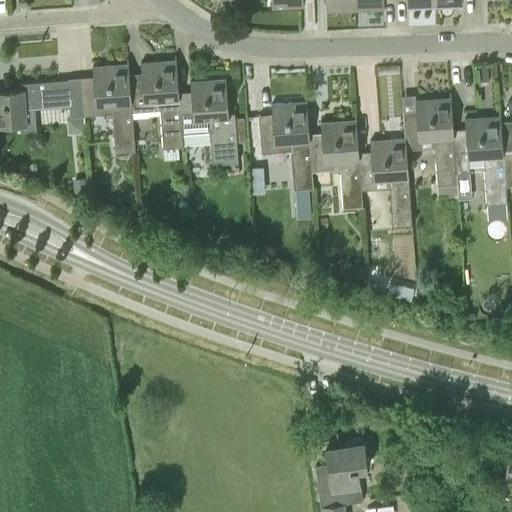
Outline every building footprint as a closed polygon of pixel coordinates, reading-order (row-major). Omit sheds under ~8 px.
[(182,143),(181,133),(181,127),(179,97),(176,53),(175,53),(175,60),(140,62),(142,77),(130,78),(133,109),(144,108),(145,110),(161,109),(163,144),(182,143)] [(133,109),(130,78),(128,57),(127,57),(128,67),(113,68),(112,64),(93,66),(94,82),(82,83),(82,77),(81,77),(84,114),(112,112),(114,147),(133,146),(131,109),(133,109)] [(71,115),(84,114),(81,77),(81,83),(69,84),(69,78),(20,81),(20,88),(0,89),(0,124),(21,123),(21,131),(36,129),(35,107),(70,104),(71,115)] [(181,127),(181,133),(209,130),(211,161),(238,160),(235,112),(227,112),(225,82),(210,83),(210,79),(190,80),(191,96),(179,97),(181,127)] [(434,139),(438,185),(457,184),(456,172),(453,134),(454,130),(451,91),(449,91),(450,102),(435,103),(435,98),(415,100),(416,116),(405,117),(404,111),(403,111),(405,138),(406,149),(418,148),(418,140),(434,139)] [(312,167),(311,138),(307,95),(305,95),(306,105),(291,106),(291,102),(271,103),(272,119),(260,120),(260,114),(259,114),(261,150),(274,149),(275,151),(291,150),(293,186),(314,184),(313,167),(312,167)] [(359,156),(356,113),(355,113),(355,123),(341,125),(340,120),(321,122),(322,137),(311,138),(312,167),(313,167),(325,166),(325,158),(339,156),(342,202),(342,207),(362,205),(362,201),(361,185),(359,156)] [(470,171),(470,164),(484,164),(487,202),(506,201),(505,185),(504,153),(501,120),(491,121),(485,121),(484,116),(465,118),(466,134),(453,134),(456,172),(470,171)] [(388,175),(392,220),(392,225),(409,224),(412,224),(406,149),(405,138),(390,139),(371,139),(372,155),(359,156),(361,185),(373,184),(373,176),(388,175)] [(86,193),(86,178),(73,178),(73,193),(86,193)] [(457,194),(457,184),(438,185),(439,196),(457,194)] [(311,217),(309,187),(308,188),(295,188),(297,218),(311,217)] [(506,201),(487,202),(488,219),(507,218),(506,201)] [(411,300),(414,287),(403,284),(399,297),(411,300)] [(317,464),(320,488),(343,485),(361,482),(359,467),(368,465),(365,441),(326,446),(328,462),(317,464)] [(323,511),(346,511),(345,502),(343,485),(320,488),(323,511)]
